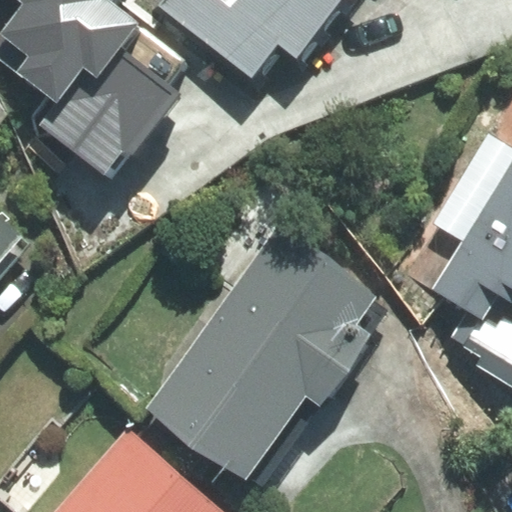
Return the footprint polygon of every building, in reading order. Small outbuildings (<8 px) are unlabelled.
[(139,0),(259,90),(282,60),(312,82),(374,0),(139,0)] [(0,102),(0,133),(15,114),(0,102)] [(511,141),(482,124),(395,272),(468,315),(442,359),(511,400),(511,141)] [(0,286),(32,251),(0,223),(0,286)] [(370,302),(280,234),(144,416),(245,492),(309,407),(328,420),(377,355),(347,332),(370,302)] [(208,511),(129,436),(55,511),(208,511)]
